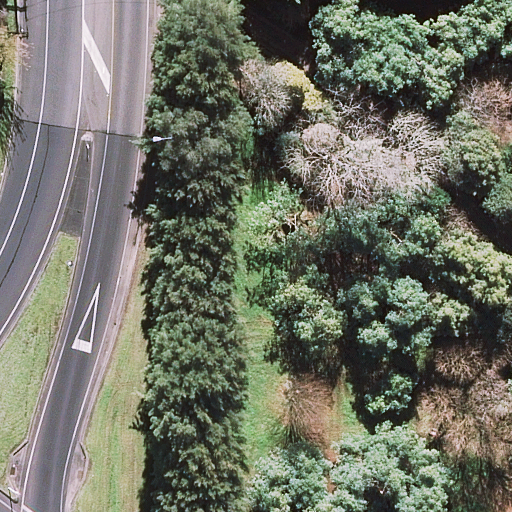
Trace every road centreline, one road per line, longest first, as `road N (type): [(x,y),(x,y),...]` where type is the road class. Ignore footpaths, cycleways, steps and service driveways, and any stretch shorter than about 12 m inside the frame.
road 1 (secondary): [(96,71),(105,246),(55,430),(47,511)]
road 2 (secondary): [(0,293),(71,159),(96,71)]
